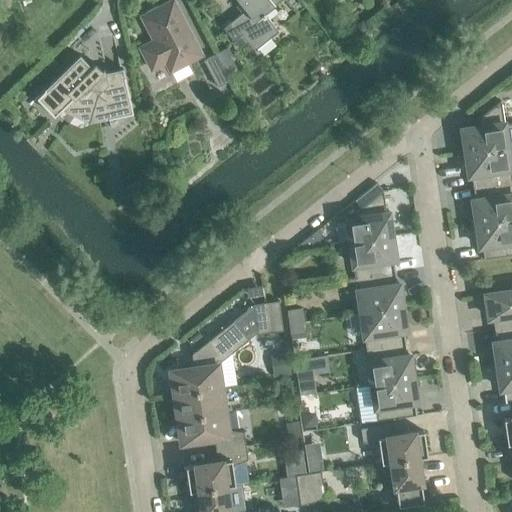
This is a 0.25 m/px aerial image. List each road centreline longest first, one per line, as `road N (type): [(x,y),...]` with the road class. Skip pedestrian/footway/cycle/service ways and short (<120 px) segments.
road 1 (residential): [(147,511),(129,371),(141,349),(420,148)]
road 2 (residential): [(472,511),(420,148)]
